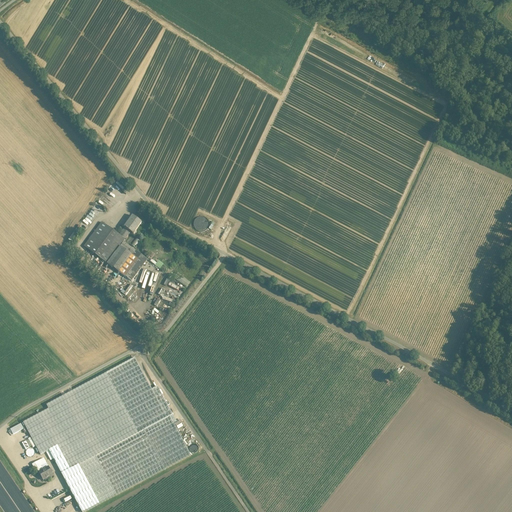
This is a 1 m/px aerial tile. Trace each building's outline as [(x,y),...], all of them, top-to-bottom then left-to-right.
[(144,216),(138,209),(133,216),(141,222),(144,216)] [(133,216),(124,228),(125,228),(119,235),(125,240),(131,232),(133,234),(142,223),(141,222),(133,216)] [(197,218),(195,221),(194,223),(194,226),(195,229),(197,231),(199,232),(202,232),(205,232),(207,230),(209,227),(209,225),(208,222),(207,219),(205,218),(202,217),(199,217),(197,218)] [(119,235),(102,223),(84,247),(107,264),(124,242),(125,240),(119,235)] [(124,242),(107,264),(120,273),(136,252),(124,242)] [(136,252),(120,273),(131,282),(147,260),(136,252)] [(152,260),(150,262),(160,269),(164,264),(159,260),(157,263),(152,260)] [(152,285),(153,281),(156,283),(159,275),(153,273),(149,284),(152,285)] [(177,274),(174,279),(187,287),(191,282),(177,274)] [(151,389),(134,357),(106,373),(138,433),(172,415),(157,386),(151,389)] [(106,373),(47,405),(49,409),(23,423),(40,455),(49,450),(58,446),(70,470),(115,446),(138,433),(106,373)] [(174,424),(148,437),(165,470),(191,456),(174,424)] [(148,437),(119,453),(137,485),(165,470),(148,437)] [(70,470),(58,446),(49,450),(62,474),(68,471),(70,470)] [(70,470),(68,471),(72,478),(89,469),(99,463),(109,458),(119,453),(115,446),(70,470)] [(119,453),(109,458),(127,491),(137,485),(119,453)] [(127,491),(109,458),(99,463),(117,496),(127,491)] [(54,476),(45,461),(41,463),(42,465),(41,466),(43,470),(39,473),(43,481),(49,477),(50,478),(54,476)] [(38,462),(32,465),(36,471),(37,470),(39,473),(43,470),(41,466),(38,462)] [(117,496),(99,463),(89,469),(107,501),(117,496)] [(107,501),(89,469),(78,475),(96,507),(107,501)] [(87,511),(96,507),(78,475),(72,478),(67,481),(70,488),(79,504),(83,511),(87,511)] [(79,504),(70,488),(68,489),(77,505),(79,504)]
